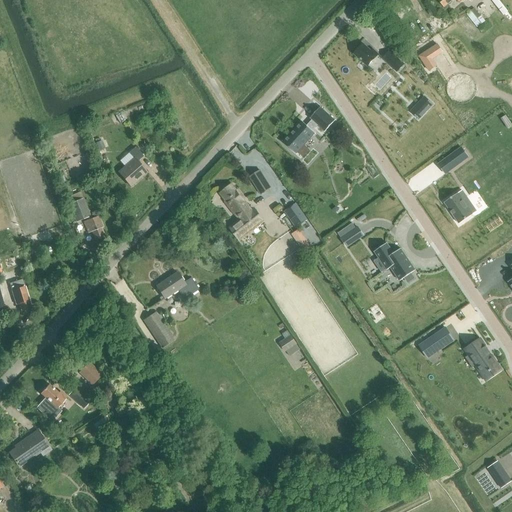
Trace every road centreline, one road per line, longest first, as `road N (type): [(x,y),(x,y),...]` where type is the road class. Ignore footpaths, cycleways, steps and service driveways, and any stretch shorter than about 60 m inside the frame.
road 1 (unclassified): [(0,383),(309,56)]
road 2 (residential): [(309,56),(511,351)]
